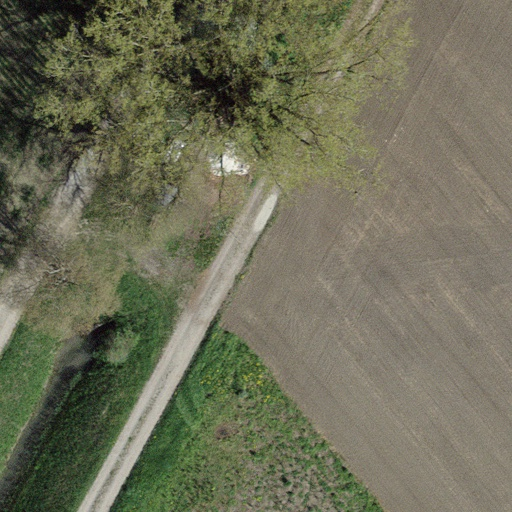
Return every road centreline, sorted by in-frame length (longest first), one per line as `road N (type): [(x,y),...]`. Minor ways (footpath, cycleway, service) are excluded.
road 1 (track): [(120,511),(377,0)]
road 2 (track): [(0,289),(97,84),(202,0)]
road 3 (track): [(41,203),(233,294)]
